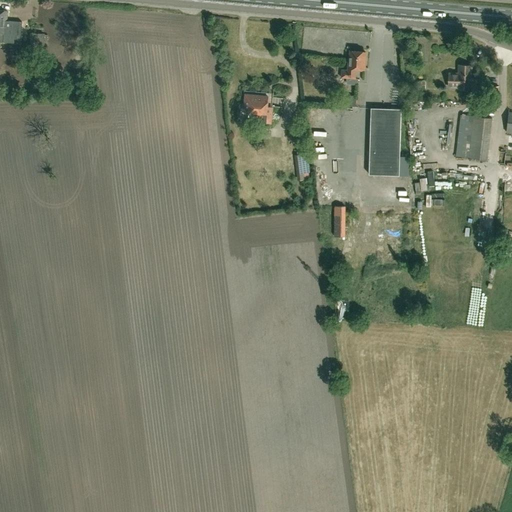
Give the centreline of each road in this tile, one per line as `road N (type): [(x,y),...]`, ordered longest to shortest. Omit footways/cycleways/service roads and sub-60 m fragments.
road 1 (unclassified): [(511,48),(459,29),(119,0)]
road 2 (primary): [(511,17),(313,0)]
